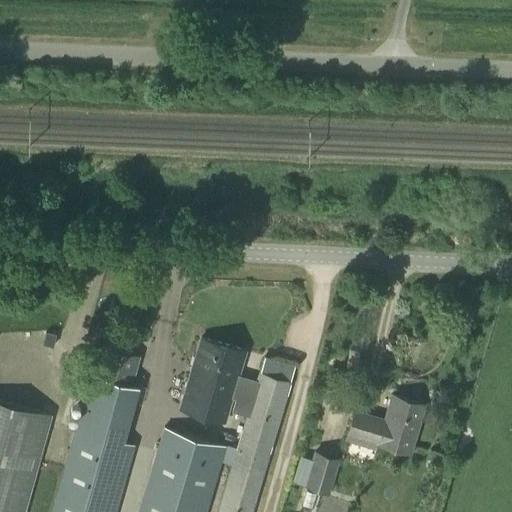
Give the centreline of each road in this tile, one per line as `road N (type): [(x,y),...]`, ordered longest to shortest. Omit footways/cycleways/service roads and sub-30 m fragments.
road 1 (tertiary): [(511,268),(0,244)]
road 2 (unclassified): [(511,73),(0,52)]
